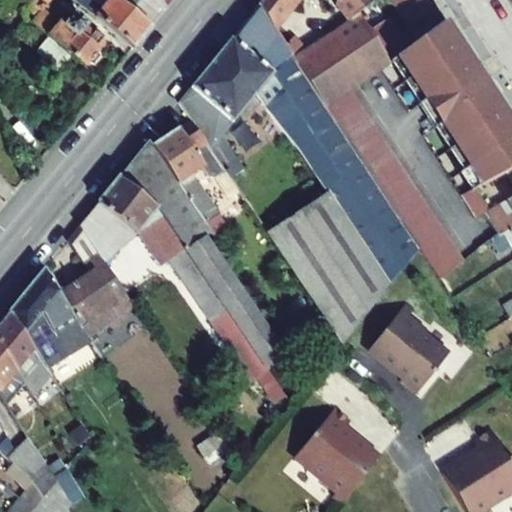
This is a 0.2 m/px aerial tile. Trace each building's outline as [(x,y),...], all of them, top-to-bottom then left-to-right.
[(58,72),(71,57),(84,70),(88,66),(91,66),(93,66),(99,59),(98,54),(100,51),(96,47),(102,40),(74,16),(67,25),(62,20),(58,24),(43,11),(51,0),(18,0),(12,8),(48,38),(35,54),(58,72)] [(132,49),(151,27),(132,12),(117,0),(75,0),(75,1),(132,49)] [(117,0),(132,12),(141,0),(117,0)] [(271,28),(294,0),(302,0),(307,4),(318,0),(317,0),(334,0),(339,3),(352,22),(336,33),(366,77),(388,63),(356,15),(373,2),(371,0),(263,0),(257,7),(271,28)] [(387,0),(408,28),(435,9),(428,0),(387,0)] [(396,57),(443,23),(435,9),(408,28),(408,29),(398,37),(373,1),(373,2),(356,15),(388,63),(396,57)] [(230,40),(272,76),(290,57),(282,44),(271,28),(257,7),(230,40)] [(511,127),(443,23),(396,57),(481,186),(506,173),(511,170),(511,127)] [(295,63),(323,106),(350,88),(366,77),(336,33),(307,53),(308,54),(295,63)] [(291,38),(282,44),(290,57),(295,63),(308,54),(307,53),(294,39),(293,38),(291,38)] [(96,47),(100,51),(107,44),(102,40),(96,47)] [(255,97),(265,108),(285,96),(272,76),(230,40),(178,103),(190,122),(225,172),(230,180),(244,171),(221,137),(255,97)] [(295,63),(290,57),(272,76),(285,96),(265,108),(284,133),(289,139),(299,152),(324,189),(316,194),(320,200),(266,234),(325,320),(331,330),(342,346),(359,325),(419,249),(413,241),(405,229),(397,216),(389,204),(380,192),(372,180),(364,167),(356,156),(348,143),(340,131),(331,118),(323,106),(295,63)] [(358,101),(350,88),(323,106),(331,118),(358,101)] [(358,101),(331,118),(340,131),(366,113),(358,101)] [(374,126),(366,113),(340,131),(348,143),(374,126)] [(214,180),(225,172),(190,122),(151,148),(205,226),(220,216),(192,176),(200,170),(207,179),(214,180)] [(382,138),(374,126),(348,143),(356,156),(382,138)] [(289,139),(284,133),(279,137),(283,143),(289,139)] [(390,150),(382,138),(356,156),(364,167),(390,150)] [(147,143),(119,178),(157,210),(229,314),(268,372),(287,358),(204,237),(210,234),(205,226),(151,148),(147,143)] [(398,162),(390,150),(364,167),(372,180),(398,162)] [(406,175),(398,162),(372,180),(380,192),(406,175)] [(511,170),(506,173),(511,183),(511,198),(488,211),(484,213),(497,235),(498,236),(511,227),(511,170)] [(238,193),(252,184),(244,171),(230,180),(238,193)] [(414,187),(406,175),(380,192),(389,204),(414,187)] [(229,314),(157,210),(119,178),(118,178),(96,205),(97,206),(79,227),(104,265),(138,234),(162,268),(169,263),(212,325),(229,314)] [(423,199),(414,187),(389,204),(397,216),(423,199)] [(488,211),(474,189),(462,197),(476,219),(484,213),(488,211)] [(431,212),(423,199),(397,216),(405,229),(431,212)] [(439,224),(431,212),(405,229),(413,241),(439,224)] [(210,234),(225,224),(220,216),(205,226),(210,234)] [(447,236),(439,224),(413,241),(419,249),(422,253),(447,236)] [(118,319),(134,309),(104,265),(79,227),(67,242),(89,275),(59,294),(81,328),(111,309),(118,319)] [(511,246),(511,227),(498,236),(497,235),(489,242),(495,252),(498,256),(511,246)] [(455,248),(447,236),(422,253),(430,266),(455,248)] [(483,260),(495,252),(489,242),(477,251),(483,260)] [(464,262),(455,248),(430,266),(440,281),(464,262)] [(8,314),(46,371),(90,343),(81,328),(59,294),(44,271),(8,314)] [(406,305),(401,311),(409,317),(413,311),(406,305)] [(412,400),(448,356),(422,335),(426,330),(409,317),(401,311),(368,352),(392,372),(395,368),(406,376),(396,388),(412,400)] [(8,314),(0,323),(0,347),(24,386),(32,398),(51,377),(46,371),(8,314)] [(275,416),(291,406),(268,372),(229,314),(212,325),(251,383),(252,382),(275,416)] [(511,323),(511,320),(511,318),(502,323),(505,328),(511,323)] [(325,334),(331,330),(325,320),(318,324),(325,334)] [(0,396),(7,407),(24,386),(0,347),(0,396)] [(337,493),(345,499),(378,458),(354,438),(351,442),(341,434),(350,423),(334,410),(295,458),(337,493)] [(476,511),(477,511),(511,488),(511,464),(491,431),(473,442),(481,455),(470,462),(468,457),(441,474),(465,511),(476,511)] [(204,457),(222,445),(215,436),(198,448),(204,457)] [(33,485),(51,511),(64,511),(71,505),(54,479),(28,438),(7,460),(30,480),(33,485)] [(51,511),(33,485),(20,500),(19,500),(16,504),(25,511),(51,511)] [(340,505),(345,499),(337,493),(332,499),(340,505)]
